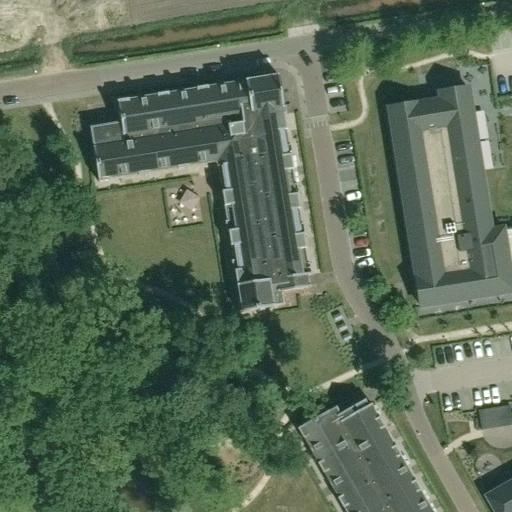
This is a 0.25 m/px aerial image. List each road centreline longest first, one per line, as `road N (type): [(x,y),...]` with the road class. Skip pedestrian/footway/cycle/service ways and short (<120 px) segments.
road 1 (residential): [(305,45),(342,264),(407,390)]
road 2 (residential): [(0,95),(305,45)]
road 3 (unclassified): [(305,45),(511,10)]
road 4 (residential): [(466,511),(407,390)]
